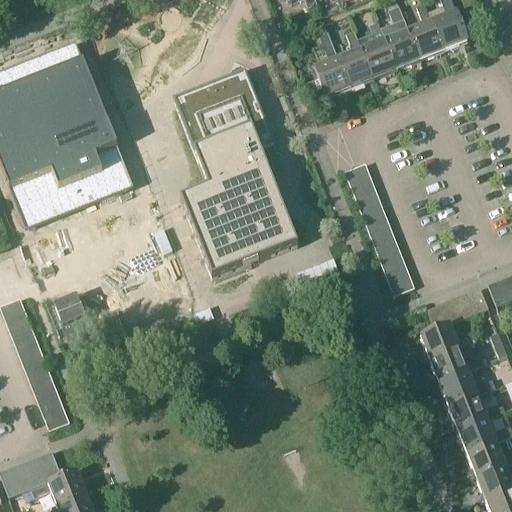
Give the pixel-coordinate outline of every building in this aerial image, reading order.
[(267,0),(268,1),(269,1),(271,0),(285,0),(288,6),(303,1),(308,14),(318,10),(316,6),(316,5),(314,0),(267,0)] [(448,0),(447,0),(441,3),(443,10),(444,12),(452,9),(448,0)] [(409,35),(420,64),(443,55),(432,26),(425,9),(417,12),(424,29),(410,35),(409,35)] [(385,44),(397,73),(420,64),(409,35),(400,12),(388,16),(393,28),(381,33),(385,44)] [(432,26),(443,55),(468,46),(456,16),(447,20),(432,26)] [(260,36),(256,25),(245,29),(249,40),(260,36)] [(362,53),(373,82),(397,73),(385,44),(381,33),(378,27),(369,30),(373,39),(358,44),(361,53),(362,53)] [(353,57),(338,63),(350,91),(373,82),(362,53),(361,53),(358,44),(355,36),(346,39),(353,57)] [(326,101),(350,91),(338,63),(327,37),(318,41),(329,66),(314,72),(319,84),(307,88),(312,102),(324,97),(326,101)] [(72,49),(0,77),(0,172),(23,230),(98,200),(100,206),(122,197),(133,193),(80,58),(75,47),(72,49)] [(247,80),(174,108),(208,193),(180,204),(212,285),(297,251),(259,154),(274,149),(247,80)] [(346,176),(350,187),(370,179),(366,168),(346,176)] [(350,187),(354,197),(374,189),(370,179),(350,187)] [(354,197),(358,208),(378,199),(374,189),(354,197)] [(383,210),(378,199),(358,208),(362,218),(383,210)] [(362,218),(366,228),(387,220),(383,210),(362,218)] [(366,228),(370,239),(391,230),(387,220),(366,228)] [(370,239),(375,249),(395,241),(391,230),(370,239)] [(375,249),(379,259),(399,251),(395,241),(375,249)] [(379,259),(383,270),(403,261),(399,251),(379,259)] [(383,270),(387,280),(407,272),(403,261),(383,270)] [(301,288),(338,274),(333,262),(296,277),(301,288)] [(387,280),(391,290),(412,282),(407,272),(387,280)] [(416,293),(412,282),(391,290),(395,301),(416,293)] [(511,303),(511,288),(509,282),(499,286),(507,306),(511,303)] [(507,306),(499,286),(488,290),(496,310),(507,306)] [(479,293),(470,297),(478,318),(488,314),(480,293),(479,293)] [(467,322),(478,318),(470,297),(459,301),(467,322)] [(456,326),(467,322),(459,301),(448,305),(456,326)] [(24,314),(20,304),(0,312),(4,322),(24,314)] [(450,329),(456,326),(448,305),(438,310),(446,331),(450,329)] [(446,331),(438,310),(427,314),(435,335),(446,331)] [(209,311),(194,316),(199,328),(214,322),(209,311)] [(8,333),(28,324),(24,314),(4,322),(8,333)] [(32,335),(28,324),(8,333),(12,343),(32,335)] [(435,335),(420,341),(430,365),(460,353),(450,329),(446,331),(435,335)] [(16,353),(36,345),(32,335),(12,343),(16,353)] [(466,351),(469,349),(477,347),(473,338),(463,342),(466,351)] [(490,341),(499,364),(507,361),(498,338),(490,341)] [(40,355),(36,345),(16,353),(20,363),(40,355)] [(460,353),(430,365),(439,389),(469,377),(469,376),(478,372),(469,349),(466,351),(460,353)] [(24,373),(44,365),(40,355),(20,363),(24,373)] [(49,376),(44,365),(24,373),(28,384),(49,376)] [(32,394),(53,386),(49,376),(28,384),(32,394)] [(469,377),(439,389),(448,412),(478,400),(469,377)] [(494,393),(495,393),(492,385),(483,388),(481,389),(485,397),(494,393)] [(57,396),(53,386),(32,394),(37,404),(57,396)] [(41,414),(61,406),(57,396),(37,404),(41,414)] [(478,400),(448,412),(457,435),(479,427),(488,423),(504,417),(501,408),(484,415),(478,400)] [(61,406),(41,414),(45,425),(65,416),(61,406)] [(69,427),(65,416),(45,425),(49,435),(69,427)] [(479,427),(457,435),(467,459),(479,454),(497,447),(488,423),(479,427)] [(503,444),(511,440),(511,436),(510,432),(500,436),(503,444)] [(479,454),(467,459),(476,483),(479,481),(506,471),(511,468),(511,458),(503,462),(497,447),(479,454)] [(51,486),(62,482),(51,456),(41,460),(43,465),(51,486)] [(47,487),(51,486),(43,465),(41,460),(30,465),(32,469),(40,490),(47,487)] [(21,473),(30,494),(40,490),(32,469),(30,465),(20,469),(21,473)] [(11,478),(19,499),(30,494),(21,473),(20,469),(9,473),(11,478)] [(479,481),(476,483),(479,491),(485,506),(511,495),(511,484),(506,471),(479,481)] [(19,499),(11,478),(9,473),(0,476),(0,481),(8,503),(19,499)] [(57,511),(86,500),(77,476),(62,482),(51,486),(47,487),(51,497),(57,511)] [(44,499),(41,491),(31,495),(34,503),(44,499)] [(511,511),(511,495),(485,506),(487,511),(511,511)] [(90,511),(86,500),(57,511),(56,511),(90,511)]
